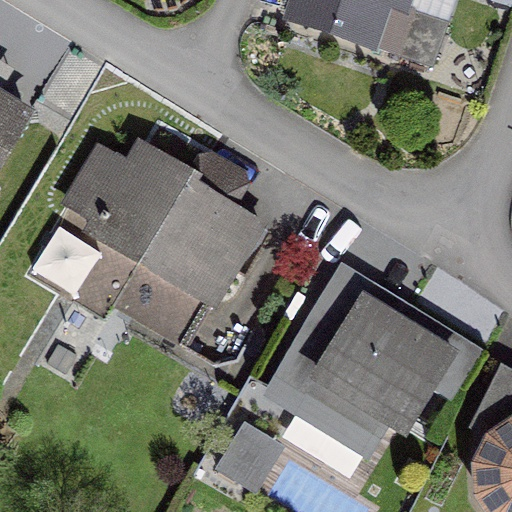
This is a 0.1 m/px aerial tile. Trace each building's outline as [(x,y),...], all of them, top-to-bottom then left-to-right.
[(406,0),(296,0),(289,22),(424,68),(439,26),(402,13),(406,0)] [(0,156),(23,118),(0,104),(0,156)] [(186,189),(190,183),(136,151),(124,171),(95,154),(64,207),(142,253),(135,264),(209,308),(256,230),(186,189)] [(406,432),(450,361),(358,304),(314,375),(406,432)] [(511,511),(511,426),(511,427),(487,443),(474,470),(475,499),(483,511),(511,511)]
